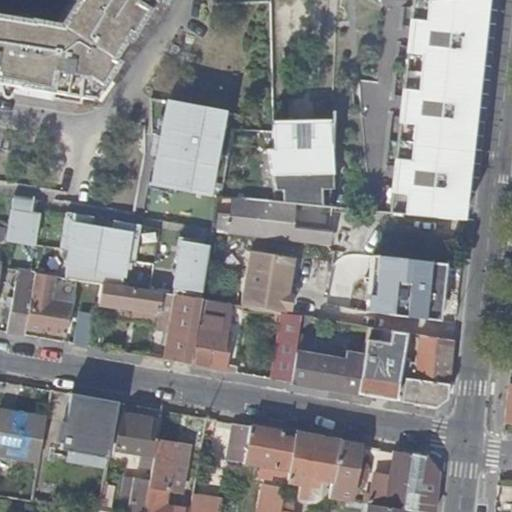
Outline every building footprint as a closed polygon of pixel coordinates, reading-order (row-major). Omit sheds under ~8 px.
[(68,0),(68,1),(71,3),(56,27),(28,22),(28,23),(0,18),(0,81),(14,84),(14,86),(90,99),(112,63),(107,60),(123,36),(126,38),(150,0),(68,0)] [(490,0),(411,0),(414,8),(390,213),(467,221),(490,0)] [(167,96),(150,181),(212,193),(228,107),(167,96)] [(289,118),(272,118),(272,131),(272,202),(297,204),(318,206),(318,194),(330,194),(331,118),(312,118),(312,133),(308,133),(308,142),(294,141),(294,133),(290,133),(289,118)] [(14,191),(5,238),(36,243),(42,209),(33,208),(35,195),(14,191)] [(272,202),(220,197),(214,232),(328,246),(331,230),(294,228),(297,204),(272,202)] [(69,210),(62,245),(70,246),(65,278),(102,284),(121,287),(127,258),(136,259),(144,224),(116,219),(115,227),(94,223),(96,215),(69,210)] [(177,295),(209,298),(214,247),(182,244),(177,295)] [(25,329),(35,273),(17,270),(6,332),(24,335),(25,329)] [(55,276),(35,273),(25,329),(66,336),(71,307),(51,302),(55,276)] [(158,312),(161,293),(121,287),(102,284),(99,303),(158,312)] [(171,325),(176,295),(161,293),(158,312),(156,322),(171,325)] [(190,364),(202,300),(176,295),(171,325),(165,360),(190,364)] [(233,304),(202,300),(190,364),(224,370),(230,334),(227,333),(233,304)] [(119,306),(99,303),(96,319),(116,322),(119,306)] [(302,316),(281,312),(269,378),(290,382),(297,346),(302,316)] [(357,394),(396,401),(409,333),(369,327),(364,352),(357,394)] [(447,399),(454,340),(420,334),(414,379),(406,378),(401,402),(436,408),(447,399)] [(297,346),(290,382),(357,394),(364,352),(347,349),(346,356),(297,346)] [(110,442),(117,403),(77,396),(73,419),(84,421),(82,432),(94,434),(94,439),(110,442)] [(0,455),(16,458),(24,414),(0,410),(0,455)] [(157,441),(160,420),(120,413),(116,437),(136,440),(142,441),(140,453),(154,455),(157,441)] [(38,462),(46,418),(24,414),(16,458),(38,462)] [(244,462),(250,426),(234,423),(230,447),(228,447),(227,460),(244,462)] [(289,472),(294,442),(281,440),(283,432),(250,426),(244,462),(243,465),(289,472)] [(294,442),(295,434),(283,432),(281,440),(294,442)] [(332,483),(339,442),(295,434),(294,442),(289,472),(287,482),(299,484),(297,498),(307,500),(310,486),(317,488),(318,481),(332,483)] [(177,444),(157,441),(154,455),(149,487),(169,491),(177,444)] [(360,446),(339,442),(332,483),(329,498),(351,501),(354,483),(363,484),(365,481),(367,470),(364,465),(357,464),(360,446)] [(429,458),(394,452),(389,483),(375,481),(371,504),(415,511),(421,511),(434,511),(439,471),(429,458)] [(281,511),(287,484),(276,482),(270,511),(281,511)] [(99,511),(145,511),(146,504),(149,487),(134,484),(130,509),(100,504),(99,511)] [(0,508),(7,510),(9,498),(1,496),(0,502),(0,501),(0,508)] [(218,511),(220,500),(193,496),(190,511),(189,511),(218,511)]
